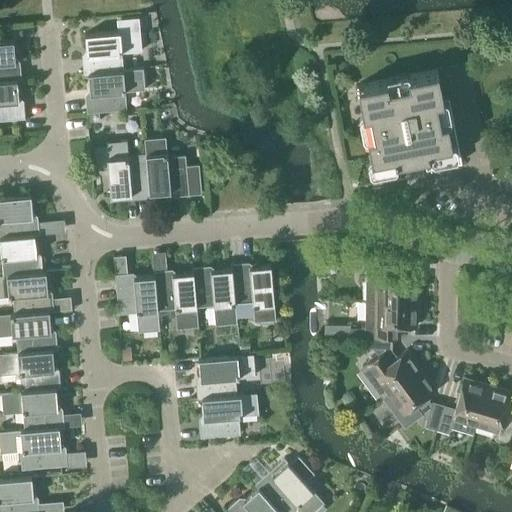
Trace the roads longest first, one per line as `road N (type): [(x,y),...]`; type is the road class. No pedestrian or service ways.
road 1 (residential): [(175,497),(165,359),(94,354)]
road 2 (residential): [(280,225),(95,234)]
road 3 (residential): [(511,366),(448,349),(456,248)]
road 4 (residential): [(103,511),(94,354)]
road 5 (residential): [(46,166),(49,33)]
road 6 (residential): [(456,248),(331,223)]
road 7 (residential): [(481,201),(460,77)]
road 8 (residential): [(94,354),(95,234)]
